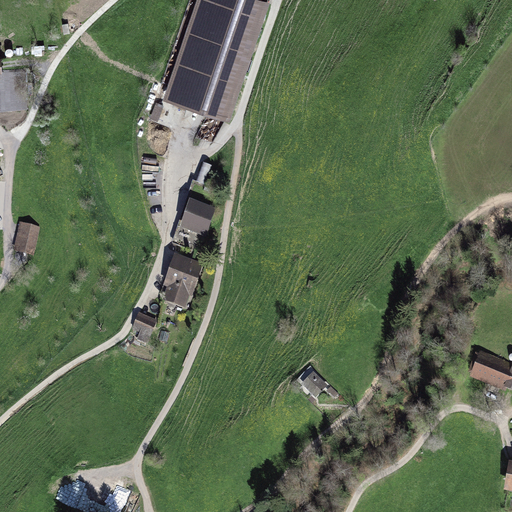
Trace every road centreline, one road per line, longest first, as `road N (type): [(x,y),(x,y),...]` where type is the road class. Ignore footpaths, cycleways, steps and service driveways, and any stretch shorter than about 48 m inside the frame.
road 1 (track): [(277,0),(238,121),(193,161),(155,282),(128,332),(52,377),(0,425)]
road 2 (track): [(238,121),(207,319),(139,456),(149,511)]
road 3 (track): [(248,511),(368,395),(402,305),(440,240),(475,210)]
road 4 (track): [(112,0),(53,65),(16,139),(12,265),(0,285)]
road 5 (track): [(510,445),(494,402),(467,402),(404,462),(364,487),(350,511)]
